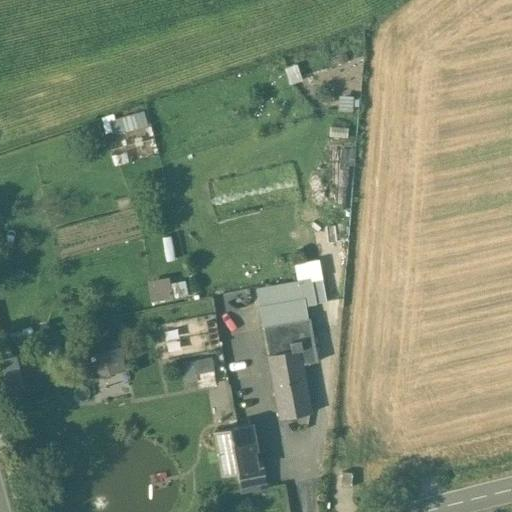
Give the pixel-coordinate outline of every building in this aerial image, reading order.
[(116,134),(151,122),(146,108),(111,120),(116,134)] [(214,202),(299,188),(295,165),(210,179),(214,202)] [(142,231),(135,201),(119,204),(120,209),(49,226),(55,251),(142,231)] [(148,279),(154,302),(177,296),(171,273),(148,279)] [(322,279),(311,281),(311,277),(299,279),(302,297),(304,297),(305,305),(326,301),(322,279)] [(299,279),(256,287),(263,326),(307,318),(305,305),(304,297),(302,297),(299,279)] [(205,348),(197,315),(158,324),(165,357),(205,348)] [(307,318),(263,326),(269,355),(297,350),(300,364),(301,364),(317,361),(309,317),(307,318)] [(48,332),(51,342),(72,334),(68,325),(48,332)] [(118,350),(90,356),(93,372),(121,366),(118,350)] [(297,350),(269,355),(280,418),(309,413),(301,364),(300,364),(297,350)] [(3,358),(9,380),(25,376),(19,354),(3,358)] [(185,378),(217,376),(216,356),(184,358),(185,378)] [(250,424),(214,430),(215,431),(216,431),(220,449),(218,449),(223,473),(237,471),(237,472),(256,468),(253,451),(255,450),(250,424)] [(352,473),(342,472),(341,487),(351,488),(352,473)]
